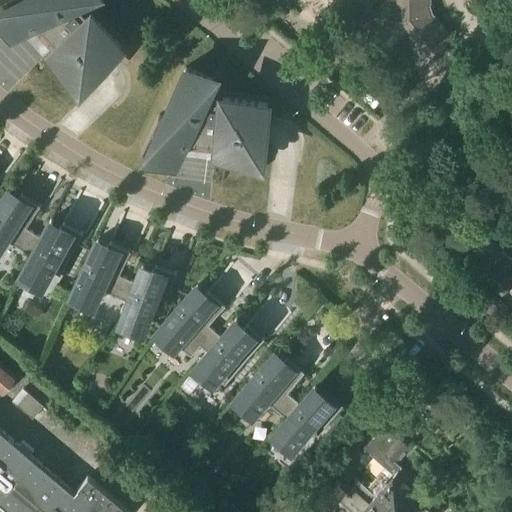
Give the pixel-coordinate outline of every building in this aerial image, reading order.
[(88,14),(76,2),(80,0),(12,0),(0,6),(0,9),(12,34),(36,22),(57,44),(49,52),(81,84),(121,45),(90,13),(88,14)] [(385,0),(399,30),(392,40),(409,63),(422,67),(430,56),(434,57),(449,36),(434,17),(433,17),(428,4),(429,3),(429,0),(385,0)] [(222,99),(205,97),(213,80),(185,68),(148,150),(175,162),(186,138),(216,142),(215,153),(260,159),(267,103),(222,97),(222,99)] [(32,256),(41,237),(26,228),(40,206),(21,194),(18,198),(17,198),(15,200),(7,195),(11,190),(9,189),(0,203),(0,248),(6,240),(32,256)] [(51,219),(41,237),(32,256),(20,278),(22,279),(23,277),(43,287),(51,271),(61,276),(83,233),(63,223),(60,227),(59,227),(58,230),(49,225),(52,220),(51,219)] [(128,302),(135,282),(119,275),(130,251),(109,242),(107,247),(106,246),(105,249),(96,245),(99,240),(97,239),(70,299),(71,300),(72,298),(93,307),(101,289),(128,302)] [(511,262),(511,260),(500,250),(478,275),(501,295),(511,282),(511,280),(503,273),(511,262)] [(135,282),(128,302),(119,325),(121,326),(121,324),(142,332),(156,296),(166,300),(176,273),(155,265),(153,270),(152,270),(151,273),(142,269),(144,264),(143,263),(135,282)] [(207,352),(221,336),(208,325),(225,305),(208,291),(204,295),(203,294),(201,296),(194,290),(198,286),(197,285),(154,335),(155,336),(157,334),(174,349),(177,345),(190,357),(200,346),(207,352)] [(221,336),(207,352),(193,368),(194,369),(196,368),(213,382),(216,378),(224,385),(264,338),(247,324),(244,328),(243,327),(240,329),(233,323),(237,319),(236,317),(221,336)] [(286,418),(299,402),(287,392),(304,372),(287,358),(283,362),(282,361),(280,363),(273,357),(277,352),(276,351),(233,402),(234,403),(236,401),(253,416),(265,401),(286,418)] [(0,393),(1,394),(17,375),(0,361),(0,393)] [(315,384),(299,402),(286,418),(272,435),(273,436),(275,434),(292,449),(316,420),(325,427),(343,405),(326,391),(322,395),(321,394),(319,396),(312,390),(316,385),(315,384)] [(394,476),(376,495),(394,511),(419,511),(420,511),(437,511),(442,508),(419,488),(418,488),(416,489),(411,485),(413,483),(412,478),(402,468),(397,464),(411,448),(379,420),(369,410),(365,414),(356,405),(346,415),(357,425),(361,421),(370,430),(358,443),(394,476)] [(124,511),(128,509),(87,475),(73,491),(24,449),(0,428),(0,511),(124,511)] [(182,482),(193,469),(185,462),(174,475),(182,482)] [(394,511),(376,495),(376,496),(359,481),(351,490),(340,480),(333,488),(327,482),(315,496),(313,494),(299,509),(302,511),(333,511),(328,507),(338,496),(347,504),(343,507),(348,511),(394,511)] [(270,511),(260,503),(251,511),(270,511)]
